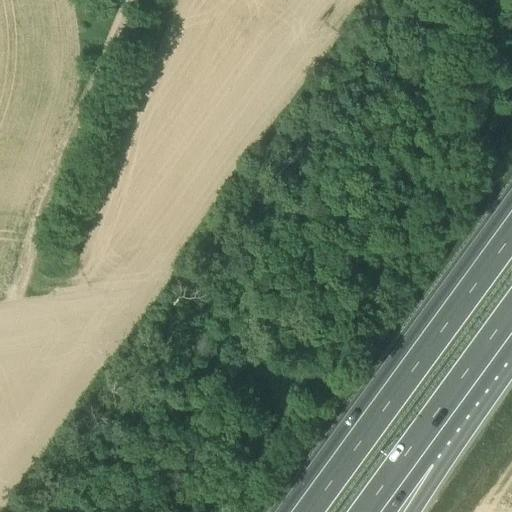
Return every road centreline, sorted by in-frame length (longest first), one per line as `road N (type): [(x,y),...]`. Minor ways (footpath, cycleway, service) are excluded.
road 1 (motorway): [(511,222),(300,511)]
road 2 (motorway): [(412,453),(511,317)]
